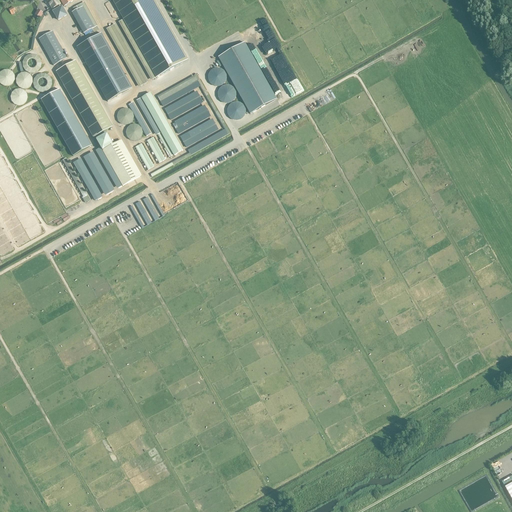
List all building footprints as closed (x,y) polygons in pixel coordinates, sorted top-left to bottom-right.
[(58,0),(46,0),(52,9),(61,4),(58,0)] [(154,0),(112,0),(156,78),(188,60),(154,0)] [(83,34),(97,26),(86,5),(72,13),(83,34)] [(63,6),(53,11),(58,20),(67,15),(63,6)] [(36,13),(35,15),(36,16),(40,18),(43,12),(39,10),(38,10),(36,13)] [(129,52),(114,25),(108,29),(123,56),(129,52)] [(53,66),(67,58),(52,32),(39,39),(53,66)] [(107,102),(132,88),(101,34),(77,47),(107,102)] [(249,115),(276,99),(244,43),(217,58),(249,115)] [(38,53),(21,58),(23,61),(19,62),(20,67),(23,66),(26,74),(43,69),(38,53)] [(75,61),(56,72),(93,138),(113,127),(75,61)] [(0,84),(14,85),(15,70),(0,70),(0,84)] [(33,86),(31,71),(16,74),(19,89),(33,86)] [(47,71),(32,78),(39,93),(54,86),(47,71)] [(157,96),(162,104),(198,84),(196,74),(157,96)] [(28,103),(25,88),(11,91),(14,106),(28,103)] [(91,146),(59,89),(41,100),(73,156),(91,146)] [(151,93),(149,94),(141,99),(174,156),(183,151),(151,93)] [(166,112),(169,117),(201,100),(198,94),(166,112)] [(174,125),(177,131),(209,113),(206,108),(174,125)] [(226,130),(188,149),(191,155),(231,134),(221,116),(219,117),(226,130)] [(181,139),(185,145),(217,127),(213,122),(181,139)] [(146,141),(158,164),(165,160),(152,137),(146,141)] [(140,177),(120,141),(102,151),(123,186),(140,177)] [(135,147),(147,170),(154,166),(142,144),(135,147)] [(94,201),(114,190),(94,151),(74,162),(94,201)] [(24,205),(13,205),(13,196),(10,196),(9,216),(9,221),(6,221),(6,222),(13,222),(13,226),(15,226),(15,220),(21,220),(21,219),(26,219),(26,211),(26,208),(27,208),(27,203),(24,203),(24,205)] [(511,475),(502,480),(505,486),(511,482),(511,475)]
